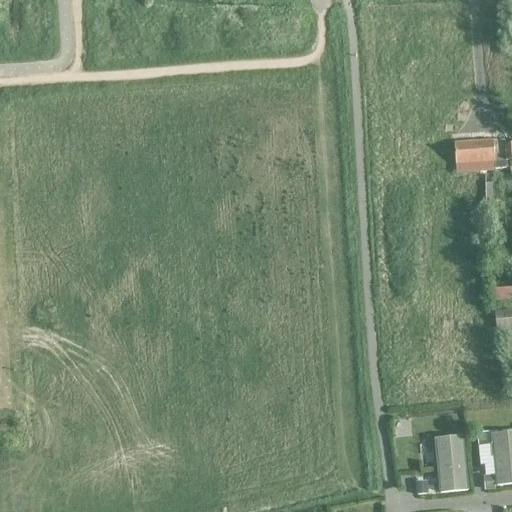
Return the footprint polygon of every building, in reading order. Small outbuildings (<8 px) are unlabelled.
[(508,170),(511,169),(511,145),(504,146),(504,142),(472,144),(472,143),(454,145),(456,166),(473,165),(473,171),(480,171),(480,164),(494,163),(494,171),(508,170)] [(509,289),(489,290),(490,302),(510,301),(509,289)] [(511,311),(493,313),(495,331),(511,329),(511,311)] [(511,440),(489,442),(493,487),(511,484),(511,440)] [(461,448),(434,450),(438,494),(465,491),(461,448)] [(491,476),(481,477),(482,488),(492,487),(491,476)] [(425,482),(413,483),(414,496),(426,495),(425,482)]
